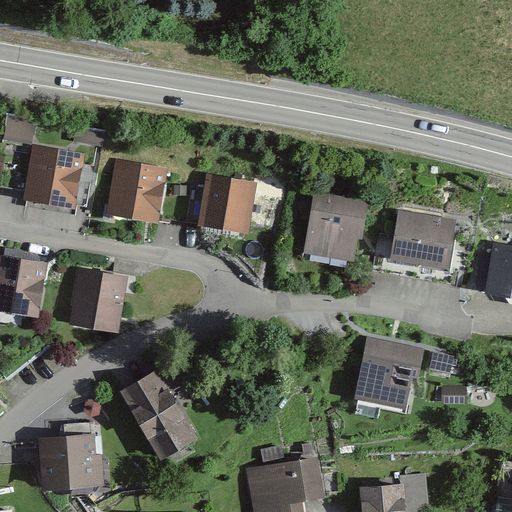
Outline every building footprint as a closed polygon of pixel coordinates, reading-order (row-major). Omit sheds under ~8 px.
[(13,111),(9,131),(35,136),(39,116),(13,111)] [(89,156),(36,148),(28,203),(81,211),(89,156)] [(171,171),(119,163),(111,218),(163,225),(171,171)] [(260,184),(208,177),(201,226),(253,234),(260,184)] [(370,202),(317,194),(308,254),(361,262),(370,202)] [(457,222),(401,214),(394,263),(450,271),(457,222)] [(511,250),(494,248),(489,294),(511,296),(511,250)] [(0,311),(41,316),(48,263),(0,256),(0,311)] [(131,277),(81,271),(74,326),(125,332),(131,277)] [(423,353),(369,343),(358,402),(411,412),(423,353)] [(172,363),(119,393),(161,465),(203,441),(171,385),(181,379),(172,363)] [(100,435),(40,440),(44,489),(104,484),(100,435)] [(252,511),(307,511),(306,500),(324,498),(318,458),(246,469),(252,511)] [(406,511),(405,487),(361,489),(361,511),(406,511)] [(511,511),(511,497),(497,496),(495,511),(511,511)]
